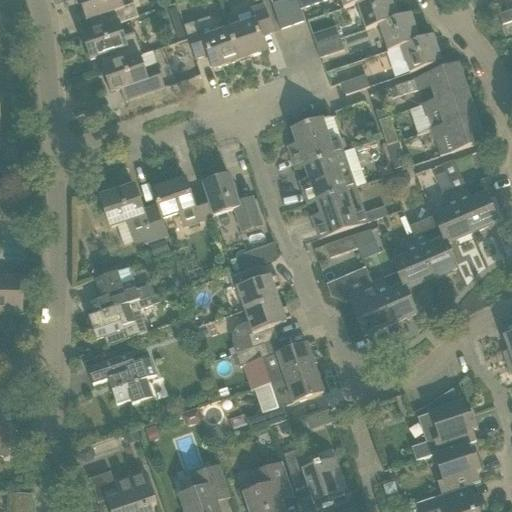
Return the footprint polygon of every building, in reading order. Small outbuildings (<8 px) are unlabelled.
[(121,23),(121,25),(139,19),(135,6),(125,9),(121,0),(78,0),(86,22),(88,22),(92,33),(108,28),(121,23)] [(285,0),(284,1),(293,27),(305,23),(301,11),(330,1),(330,0),(341,0),(344,9),(357,5),(356,5),(371,0),(285,0)] [(371,0),(356,5),(357,5),(365,32),(379,27),(378,26),(397,21),(397,20),(390,0),(371,0)] [(281,31),(293,27),(284,1),(272,5),(281,31)] [(255,21),(229,29),(240,62),(266,53),(261,38),(274,33),(264,5),(251,9),(255,21)] [(511,11),(500,15),(503,26),(511,22),(511,11)] [(413,16),(413,14),(397,20),(397,21),(378,26),(379,27),(388,54),(402,49),(401,49),(420,43),(419,41),(411,17),(413,16)] [(213,71),(240,62),(229,29),(215,34),(210,18),(185,27),(188,36),(187,36),(195,60),(208,56),(213,71)] [(103,70),(143,56),(136,35),(126,38),(121,25),(121,23),(108,28),(92,33),(82,37),(90,61),(99,58),(103,70)] [(186,37),(181,23),(174,26),(178,40),(186,37)] [(316,48),(340,40),(336,28),(312,36),(316,48)] [(402,49),(411,75),(442,64),(433,38),(436,37),(435,36),(419,41),(420,43),(401,49),(402,49)] [(340,40),(316,48),(320,60),(344,52),(340,40)] [(124,102),(166,89),(157,66),(146,71),(141,57),(143,57),(143,56),(103,70),(102,70),(111,94),(120,91),(124,102)] [(432,87),(437,102),(437,103),(467,93),(458,67),(395,88),(398,99),(432,87)] [(346,97),(370,89),(366,76),(342,85),(346,97)] [(445,128),(475,118),(467,93),(437,103),(437,102),(423,107),(426,117),(428,117),(433,132),(445,128)] [(454,153),(484,143),(475,118),(445,128),(433,132),(431,132),(435,143),(436,142),(441,157),(454,153)] [(296,170),(305,167),(334,157),(342,154),(338,141),(330,144),(322,121),(293,131),(298,146),(289,149),(296,170)] [(383,133),(387,145),(399,141),(394,129),(383,133)] [(391,159),(403,155),(400,143),(387,147),(391,159)] [(355,189),(350,176),(342,179),(334,157),(305,167),(310,181),(301,184),(308,205),(317,202),(346,192),(355,189)] [(377,167),(381,179),(394,175),(390,164),(390,162),(387,163),(377,167)] [(396,177),(398,190),(406,188),(411,181),(410,174),(396,177)] [(433,218),(443,242),(444,241),(446,246),(447,246),(472,235),(454,193),(445,174),(435,178),(443,198),(449,211),(433,218)] [(243,234),(262,228),(253,199),(238,204),(229,176),(203,185),(206,193),(215,217),(234,211),(243,234)] [(488,200),(495,197),(497,196),(489,179),(479,183),(485,195),(470,202),(465,189),(454,193),(472,235),(498,224),(488,200)] [(212,219),(203,194),(191,198),(185,181),(153,192),(158,208),(162,220),(179,214),(184,229),(212,219)] [(162,220),(158,208),(143,213),(134,187),(101,198),(111,229),(129,223),(137,247),(168,236),(162,220)] [(320,240),(366,224),(362,211),(353,213),(346,192),(317,202),(322,216),(313,219),(320,240)] [(371,212),(375,221),(388,217),(385,207),(371,212)] [(413,239),(431,281),(457,270),(447,246),(446,246),(444,241),(443,242),(433,218),(409,228),(414,239),(413,239)] [(371,231),(353,237),(353,238),(352,238),(357,250),(375,242),(371,231)] [(357,250),(352,238),(353,238),(353,237),(325,247),(331,260),(357,250)] [(431,281),(413,239),(402,244),(408,257),(393,264),(398,275),(403,288),(404,287),(406,292),(431,281)] [(166,241),(150,247),(155,260),(170,254),(166,241)] [(263,248),(251,252),(256,267),(268,263),(263,248)] [(0,314),(21,315),(23,268),(3,267),(0,266),(0,314)] [(236,289),(244,313),(279,301),(275,290),(281,288),(277,278),(265,282),(259,267),(228,278),(232,291),(236,289)] [(102,300),(101,301),(91,305),(95,317),(137,303),(143,301),(150,298),(154,297),(151,287),(136,292),(133,283),(134,282),(130,270),(95,282),(102,300)] [(403,288),(398,275),(372,286),(390,327),(417,316),(406,292),(404,287),(403,288)] [(185,286),(182,277),(173,280),(177,289),(185,286)] [(390,327),(372,286),(346,296),(364,338),(390,327)] [(177,290),(179,298),(186,296),(183,288),(177,290)] [(143,301),(137,303),(140,311),(153,307),(150,298),(143,301)] [(274,328),(287,324),(286,321),(291,319),(288,309),(282,311),(279,301),(244,313),(248,323),(242,325),(237,329),(236,330),(235,332),(234,334),(233,336),(233,338),(233,340),(233,342),(233,344),(237,355),(252,350),(275,342),(278,341),(274,328)] [(89,319),(96,341),(104,339),(107,348),(128,341),(124,328),(135,325),(131,314),(140,311),(137,303),(95,317),(89,319)] [(511,361),(511,334),(504,337),(509,352),(503,354),(507,363),(511,361)] [(242,368),(263,361),(272,385),(316,370),(307,345),(279,354),(275,342),(252,350),(237,355),(236,355),(241,368),(242,368)] [(130,355),(87,370),(93,387),(109,382),(117,406),(132,402),(133,407),(154,400),(147,379),(156,376),(150,360),(134,366),(130,355)] [(324,395),(316,370),(272,385),(271,385),(279,410),(257,417),(262,430),(290,421),(286,408),(324,395)] [(435,456),(438,455),(439,456),(467,446),(477,443),(473,431),(478,430),(474,419),(469,421),(463,404),(453,407),(448,394),(428,407),(430,415),(418,419),(418,420),(420,420),(432,457),(435,456)] [(217,395),(207,398),(209,406),(219,403),(217,395)] [(198,411),(183,417),(186,428),(202,423),(198,411)] [(322,414),(326,427),(334,424),(333,420),(330,412),(322,414)] [(0,456),(9,457),(11,430),(0,428),(0,456)] [(156,428),(146,432),(150,443),(160,440),(156,428)] [(217,428),(209,434),(217,445),(225,439),(217,428)] [(138,430),(123,436),(127,447),(142,441),(138,430)] [(438,485),(442,497),(442,498),(471,487),(471,488),(480,485),(477,473),(481,471),(478,460),(473,462),(467,446),(439,456),(438,455),(435,456),(444,483),(438,485)] [(284,457),(296,492),(307,488),(314,506),(321,504),(322,509),(333,505),(331,500),(344,496),(333,461),(303,471),(297,453),(284,457)] [(244,495),(250,511),(284,511),(282,503),(294,499),(283,466),(254,475),(259,491),(244,495)] [(179,497),(184,511),(220,511),(217,504),(230,500),(218,468),(190,477),(195,492),(179,497)] [(146,473),(114,483),(119,498),(107,502),(110,511),(153,511),(152,507),(157,505),(146,473)] [(479,511),(478,509),(483,508),(479,497),(475,498),(471,488),(471,487),(442,498),(442,497),(416,506),(417,511),(479,511)] [(32,511),(33,495),(7,494),(6,511),(32,511)]
